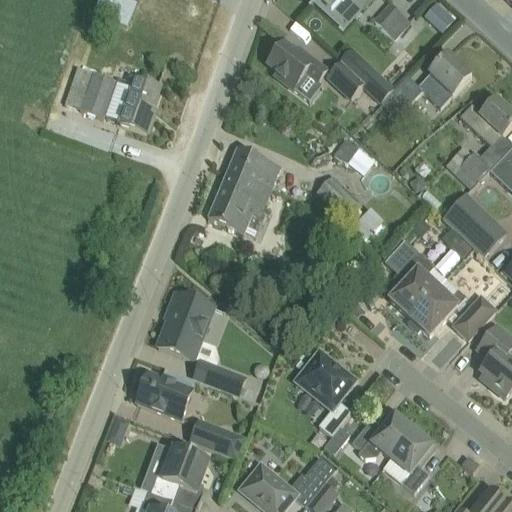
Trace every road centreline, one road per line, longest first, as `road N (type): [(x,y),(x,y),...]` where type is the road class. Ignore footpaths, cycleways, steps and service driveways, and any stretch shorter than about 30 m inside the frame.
road 1 (unclassified): [(57,511),(250,0)]
road 2 (residential): [(511,460),(391,363)]
